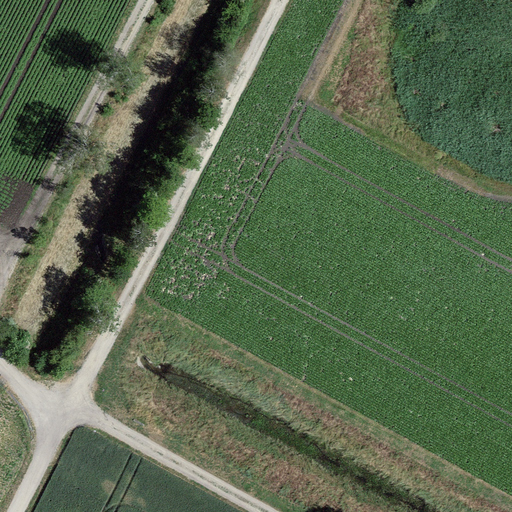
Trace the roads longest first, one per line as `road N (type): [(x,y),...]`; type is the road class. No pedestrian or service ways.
road 1 (track): [(279,0),(12,511)]
road 2 (track): [(0,263),(16,247),(149,0)]
road 3 (track): [(264,511),(71,407)]
